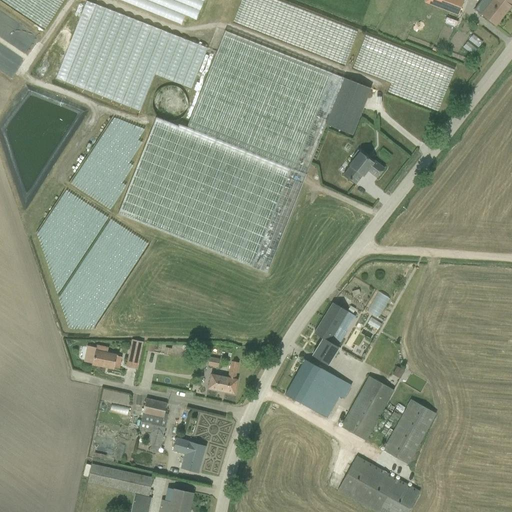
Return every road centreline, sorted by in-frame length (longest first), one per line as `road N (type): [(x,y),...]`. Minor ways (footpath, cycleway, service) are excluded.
road 1 (tertiary): [(511,50),(296,328),(248,416)]
road 2 (residential): [(248,416),(82,378)]
road 3 (track): [(357,248),(511,258)]
